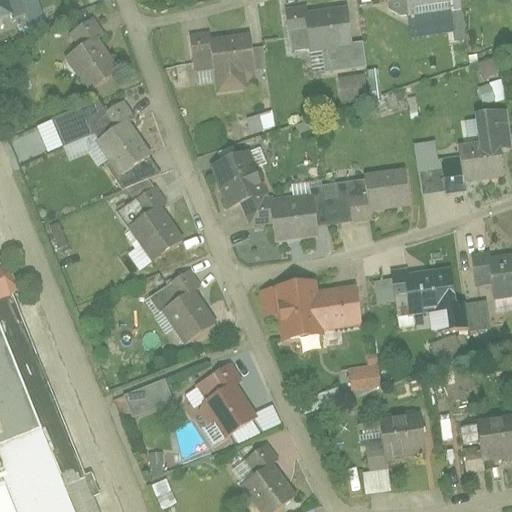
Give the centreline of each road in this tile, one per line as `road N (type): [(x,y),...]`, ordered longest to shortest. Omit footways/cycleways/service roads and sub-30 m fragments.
road 1 (residential): [(0,161),(135,511)]
road 2 (residential): [(231,281),(355,256),(511,206)]
road 3 (residential): [(132,25),(231,281)]
road 4 (residential): [(231,281),(338,511)]
road 5 (residential): [(132,25),(251,0)]
